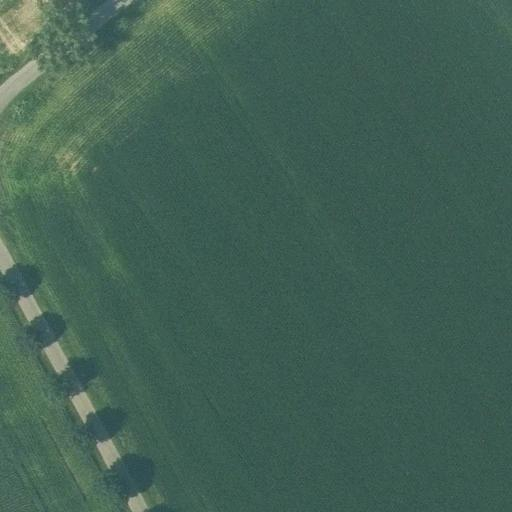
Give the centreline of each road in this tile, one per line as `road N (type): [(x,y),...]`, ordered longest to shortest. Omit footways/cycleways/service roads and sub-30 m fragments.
road 1 (unclassified): [(0,249),(141,511)]
road 2 (unclassified): [(127,0),(0,104)]
